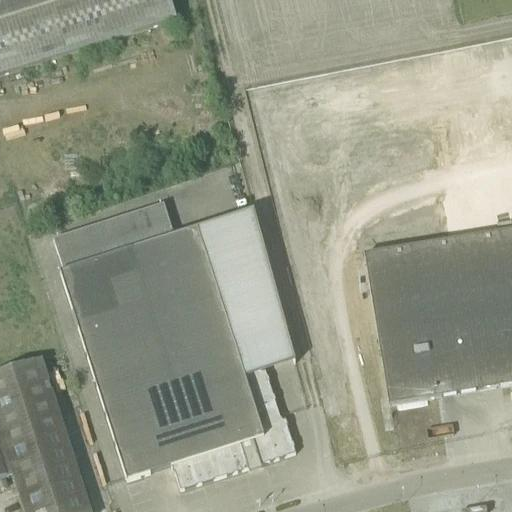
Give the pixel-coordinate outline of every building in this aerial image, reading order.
[(0,0),(0,83),(176,26),(167,0),(0,0)] [(180,494),(295,457),(284,424),(281,426),(265,376),(238,385),(196,233),(174,240),(163,207),(53,243),(63,276),(60,277),(126,485),(172,470),(180,494)] [(389,408),(502,390),(511,388),(511,233),(364,258),(389,408)] [(0,376),(0,440),(12,479),(22,511),(87,511),(40,364),(0,376)] [(0,482),(6,481),(12,479),(0,440),(0,482)]
